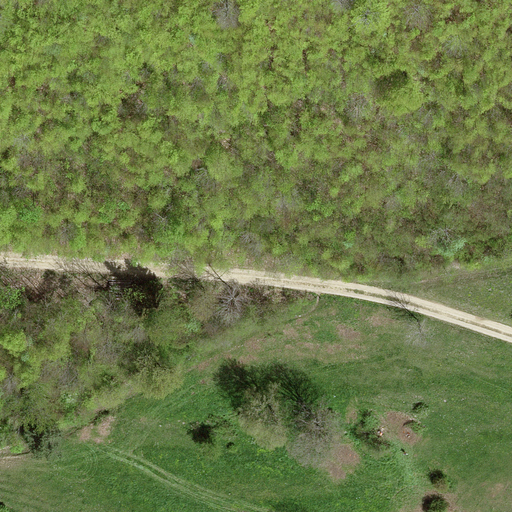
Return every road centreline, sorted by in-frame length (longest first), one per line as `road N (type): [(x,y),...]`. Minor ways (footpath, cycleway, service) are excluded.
road 1 (track): [(0,451),(53,433),(334,287),(511,264)]
road 2 (track): [(511,335),(334,287),(0,258)]
